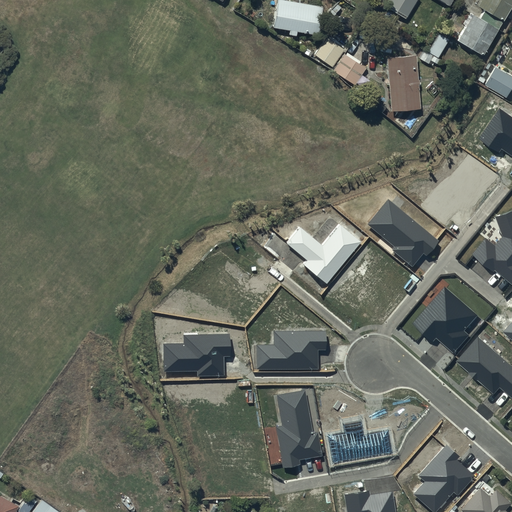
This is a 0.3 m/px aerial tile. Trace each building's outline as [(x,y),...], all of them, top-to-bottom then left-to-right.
[(321,6),(283,0),(275,0),(271,27),(288,30),(287,35),(295,36),(295,31),(316,35),(321,6)] [(405,18),(416,0),(389,0),(385,6),(405,18)] [(482,55),(511,1),(511,0),(479,0),(476,6),(483,10),(478,18),(468,12),(462,24),(465,25),(456,40),(482,55)] [(438,33),(428,52),(437,57),(448,39),(438,33)] [(342,49),(324,37),(313,55),(331,67),(342,49)] [(439,60),(427,52),(424,57),(436,64),(439,60)] [(344,55),(333,71),(354,85),(365,68),(344,55)] [(414,55),(385,58),(390,111),(418,108),(414,55)] [(511,86),(511,75),(496,66),(485,84),(506,96),(511,86)] [(511,116),(500,108),(480,137),(499,149),(501,147),(511,154),(511,116)] [(389,199),(368,224),(396,247),(394,250),(412,265),(423,252),(427,256),(439,241),(389,199)] [(486,240),(475,253),(511,284),(511,210),(496,216),(504,237),(495,247),(486,240)] [(298,227),(286,241),(307,259),(304,263),(326,282),(360,242),(339,224),(321,245),(298,227)] [(478,315),(445,286),(412,323),(432,341),(436,337),(453,351),(468,335),(463,331),(478,315)] [(255,346),(255,368),(317,368),(317,349),(326,349),(326,332),(275,332),(275,346),(255,346)] [(164,345),(165,371),(198,370),(198,375),(223,375),(223,356),(229,356),(229,335),(185,336),(185,345),(164,345)] [(511,368),(478,338),(457,361),(493,393),(499,386),(511,397),(511,368)] [(298,459),(321,455),(318,433),(312,434),(305,391),(278,395),(283,426),(277,427),(284,466),(298,463),(298,459)] [(345,432),(327,435),(333,464),(393,453),(389,429),(364,433),(361,419),(343,422),(345,432)] [(458,457),(446,445),(418,476),(425,482),(414,494),(435,511),(454,491),(458,495),(474,476),(455,460),(458,457)] [(463,511),(504,511),(503,511),(509,504),(494,490),(488,496),(478,487),(460,509),(463,511)] [(167,489),(157,491),(159,504),(170,502),(167,489)] [(367,491),(345,494),(348,511),(395,511),(392,492),(368,496),(367,491)] [(27,511),(36,500),(27,494),(16,509),(19,511),(27,511)] [(0,511),(13,511),(18,505),(0,495),(0,511)] [(58,511),(42,499),(31,511),(58,511)]
